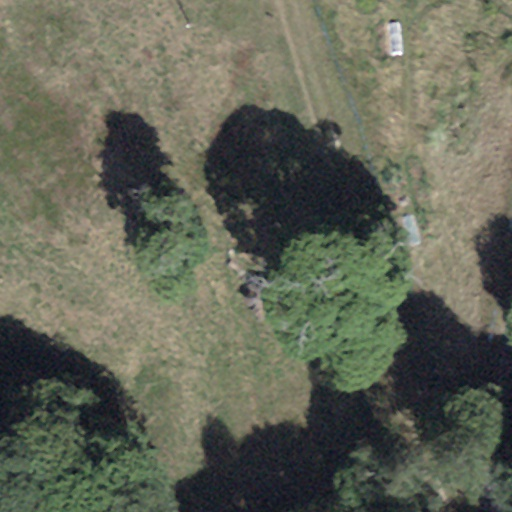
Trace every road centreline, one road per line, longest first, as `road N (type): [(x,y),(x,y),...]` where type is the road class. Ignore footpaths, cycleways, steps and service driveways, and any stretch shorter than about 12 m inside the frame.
road 1 (track): [(432,511),(381,293),(287,0)]
road 2 (track): [(138,511),(100,446),(0,363)]
road 3 (unclassified): [(511,374),(483,511)]
